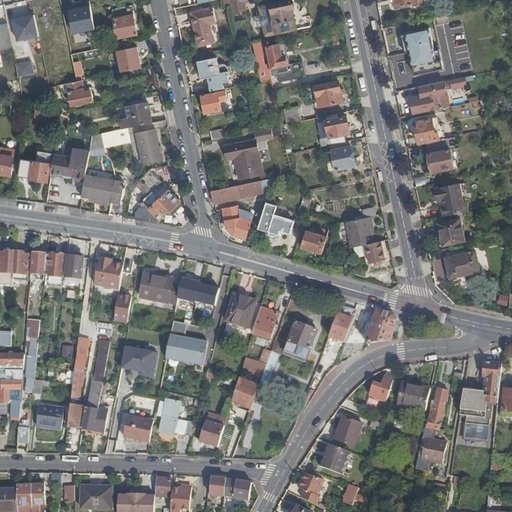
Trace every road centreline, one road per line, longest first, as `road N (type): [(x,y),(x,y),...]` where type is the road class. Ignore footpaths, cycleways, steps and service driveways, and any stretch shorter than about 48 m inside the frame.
road 1 (residential): [(419,309),(357,0)]
road 2 (residential): [(280,476),(187,463),(0,462)]
road 3 (residential): [(491,326),(463,347),(373,359),(335,388),(280,476)]
road 4 (residential): [(201,247),(204,218),(156,0)]
road 5 (secondary): [(419,309),(201,247)]
road 6 (secondary): [(201,247),(0,214)]
